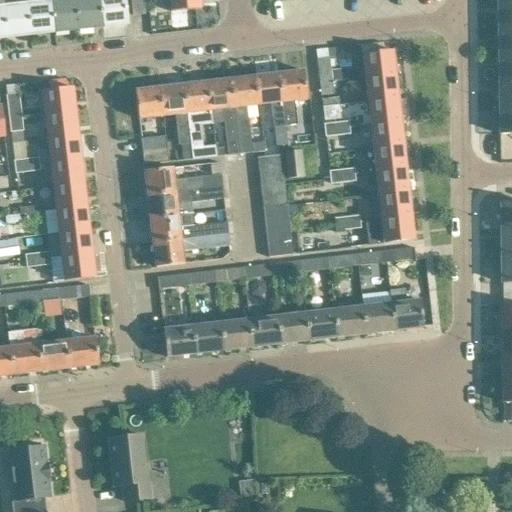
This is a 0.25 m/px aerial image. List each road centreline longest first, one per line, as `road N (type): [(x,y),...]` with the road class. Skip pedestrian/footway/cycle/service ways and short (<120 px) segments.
road 1 (residential): [(130,387),(96,60)]
road 2 (residential): [(130,387),(373,361)]
road 3 (residential): [(241,40),(461,16)]
road 4 (residential): [(463,351),(462,176)]
road 5 (residential): [(462,176),(461,16)]
road 6 (residential): [(96,60),(241,40)]
